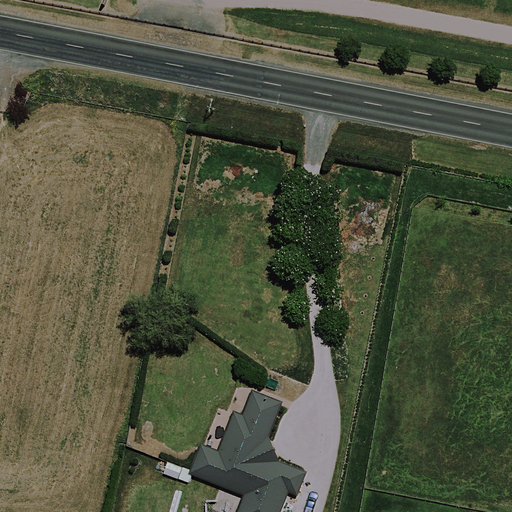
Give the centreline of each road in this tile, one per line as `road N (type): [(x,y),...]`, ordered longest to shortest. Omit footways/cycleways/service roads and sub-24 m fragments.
road 1 (tertiary): [(0,35),(511,134)]
road 2 (track): [(511,35),(317,0)]
